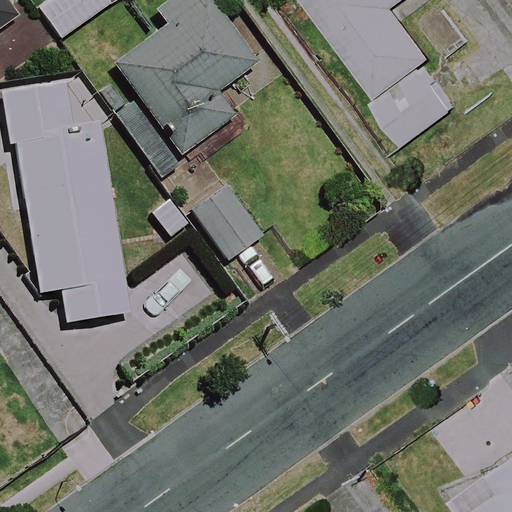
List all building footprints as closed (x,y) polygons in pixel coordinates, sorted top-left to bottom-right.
[(0,0),(0,90),(61,44),(27,0),(0,0)] [(250,67),(206,9),(199,0),(171,0),(154,13),(160,21),(104,63),(115,77),(176,158),(227,120),(210,97),(250,67)] [(400,0),(311,0),(378,95),(431,58),(394,5),(400,0)] [(79,139),(70,88),(7,99),(17,158),(22,157),(47,305),(69,301),(75,336),(139,326),(107,135),(79,139)] [(263,234),(213,183),(179,216),(230,267),(263,234)] [(511,511),(511,455),(444,505),(449,511),(511,511)]
